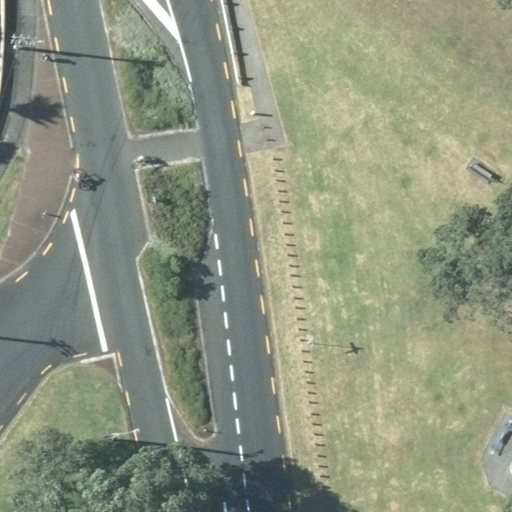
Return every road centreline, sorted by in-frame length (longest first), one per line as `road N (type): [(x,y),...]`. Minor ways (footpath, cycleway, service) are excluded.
road 1 (secondary): [(190,0),(210,69),(271,511)]
road 2 (secondary): [(172,511),(113,230)]
road 3 (secondary): [(113,230),(60,0)]
road 4 (secondary): [(0,366),(113,230)]
